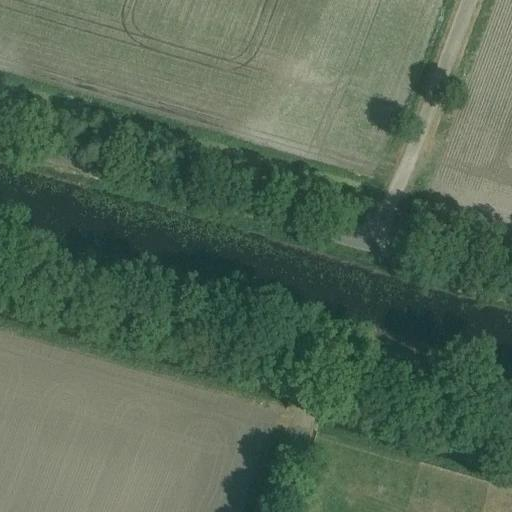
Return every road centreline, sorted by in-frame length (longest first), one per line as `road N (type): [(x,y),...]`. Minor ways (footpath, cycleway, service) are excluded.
road 1 (unclassified): [(0,138),(375,244)]
road 2 (unclassified): [(0,268),(324,364)]
road 3 (unclassified): [(375,244),(468,0)]
road 4 (unclassified): [(324,364),(511,417)]
road 5 (unclassified): [(324,364),(275,511)]
road 6 (unclassified): [(375,244),(511,283)]
